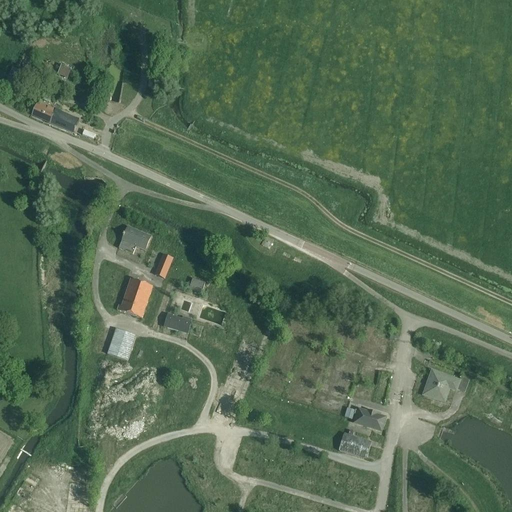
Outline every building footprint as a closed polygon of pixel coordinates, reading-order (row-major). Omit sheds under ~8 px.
[(60,113),(60,112),(56,110),(56,111),(37,104),(32,115),(50,123),(72,133),(78,120),(71,117),(71,118),(60,113)] [(151,237),(128,227),(125,234),(124,234),(123,236),(124,237),(118,249),(133,255),(136,247),(145,251),(151,237)] [(162,255),(157,268),(167,272),(172,259),(162,255)] [(167,272),(157,268),(154,274),(164,279),(167,272)] [(210,283),(213,273),(200,269),(196,279),(210,283)] [(202,293),(205,283),(192,279),(189,290),(202,293)] [(142,320),(151,293),(152,288),(130,280),(121,307),(119,307),(117,311),(142,320)] [(264,320),(271,298),(263,295),(256,317),(264,320)] [(271,310),(268,317),(277,320),(280,314),(271,310)] [(187,335),(192,322),(168,314),(164,328),(187,335)] [(128,362),(136,336),(116,329),(107,355),(128,362)] [(289,360),(297,362),(305,340),(297,338),(289,360)] [(288,363),(281,384),(289,387),(296,366),(288,363)] [(217,409),(231,414),(245,374),(244,374),(247,368),(236,364),(225,397),(222,396),(217,409)] [(460,382),(452,379),(432,371),(423,395),(444,403),(448,390),(457,393),(457,392),(464,394),(465,391),(469,378),(462,375),(460,382)] [(482,395),(479,400),(488,404),(494,392),(484,387),(480,394),(482,395)] [(269,398),(277,400),(279,389),(271,388),(269,398)] [(115,399),(119,399),(120,393),(108,391),(105,407),(113,408),(115,399)] [(284,391),(283,400),(292,401),(293,392),(284,391)] [(500,403),(497,408),(506,412),(511,400),(502,395),(498,402),(500,403)] [(310,399),(308,410),(315,411),(317,400),(310,399)] [(138,402),(138,413),(148,413),(148,402),(138,402)] [(322,412),(332,416),(335,406),(325,403),(322,412)] [(154,407),(154,420),(165,420),(166,414),(177,415),(177,408),(154,407)] [(353,420),(355,411),(347,408),(344,418),(353,420)] [(356,415),(353,424),(382,433),(386,418),(377,415),(378,414),(367,411),(367,412),(357,409),(357,411),(356,410),(354,415),(356,415)] [(321,420),(322,411),(312,410),(311,419),(321,420)] [(311,421),(309,429),(319,432),(321,424),(311,421)] [(338,437),(341,428),(334,426),(331,435),(338,437)] [(306,430),(305,434),(312,437),(310,441),(322,445),(325,437),(306,430)] [(352,437),(353,432),(349,431),(348,435),(344,434),(338,451),(363,459),(369,442),(352,437)] [(253,444),(277,450),(278,443),(255,437),(253,444)] [(307,457),(307,448),(288,448),(287,456),(307,457)] [(269,461),(270,453),(247,450),(246,458),(269,461)] [(429,458),(435,465),(441,459),(435,453),(429,458)] [(309,461),(326,464),(327,457),(310,454),(309,461)] [(54,459),(57,466),(66,462),(63,455),(54,459)] [(296,470),(298,463),(275,455),(273,462),(296,470)] [(333,470),(352,474),(354,465),(334,461),(333,470)] [(43,478),(49,471),(42,464),(35,472),(43,478)] [(323,479),(325,471),(301,465),(299,473),(323,479)] [(475,485),(479,492),(495,480),(491,473),(475,485)] [(328,474),(326,483),(336,485),(335,489),(351,492),(353,478),(328,474)] [(223,488),(227,494),(244,484),(240,478),(223,488)] [(93,479),(82,480),(83,490),(94,489),(93,479)] [(34,490),(36,482),(27,480),(25,488),(34,490)] [(379,495),(380,485),(355,482),(354,492),(379,495)] [(415,498),(420,498),(419,501),(432,502),(433,487),(415,486),(415,498)] [(222,489),(215,495),(221,502),(228,496),(222,489)] [(460,511),(460,497),(451,497),(451,511),(460,511)] [(295,498),(294,503),(308,508),(310,502),(295,498)] [(324,501),(322,507),(339,511),(341,506),(324,501)]
